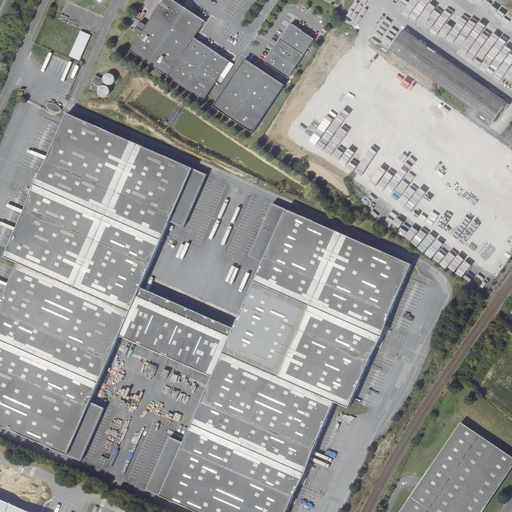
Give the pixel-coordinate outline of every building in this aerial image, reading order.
[(143,32),(130,52),(169,77),(195,38),(206,22),(172,0),(163,0),(147,26),(141,22),(137,28),(143,32)] [(382,18),(380,22),(376,19),(368,32),(379,39),(389,23),(382,18)] [(315,39),(292,24),(280,40),(304,55),(315,39)] [(80,31),(69,56),(80,61),(91,35),(80,31)] [(483,94),(485,91),(401,32),(398,35),(483,94)] [(483,94),(398,35),(387,51),(492,125),(502,110),(505,112),(508,107),(485,91),(483,94)] [(208,47),(195,38),(169,77),(182,87),(208,47)] [(384,39),(380,44),(385,49),(389,43),(384,39)] [(289,78),(304,55),(280,40),(266,62),(289,78)] [(230,61),(208,47),(182,87),(204,100),(230,61)] [(285,84),(246,59),(214,107),(253,133),(285,84)] [(511,63),(501,82),(507,86),(511,77),(511,63)] [(103,80),(95,76),(92,84),(101,87),(99,89),(99,90),(98,92),(99,94),(100,95),(101,97),(103,98),(105,98),(107,97),(108,96),(110,94),(110,92),(110,90),(109,89),(108,87),(106,86),(104,86),(105,83),(106,85),(109,86),(110,85),(113,85),(114,83),(115,81),(115,78),(114,76),(113,74),(110,74),(108,74),(106,75),(104,77),(103,80)] [(51,105),(50,105),(49,106),(49,107),(49,109),(50,110),(52,111),(54,112),(58,113),(59,113),(60,112),(60,111),(61,111),(61,110),(61,109),(59,108),(57,106),(54,105),(51,105)] [(208,175),(68,115),(5,258),(18,264),(0,305),(0,425),(82,461),(105,408),(92,402),(121,337),(213,377),(185,442),(171,436),(147,489),(199,511),(287,511),(336,401),(351,407),(414,263),(274,203),(251,256),(264,262),(235,328),(142,288),(171,222),(185,228),(208,175)] [(154,411),(161,413),(165,398),(158,396),(154,411)] [(181,422),(186,411),(177,407),(172,418),(181,422)] [(511,456),(461,423),(400,511),(482,511),(511,468),(511,456)] [(28,511),(0,499),(0,511),(28,511)]
